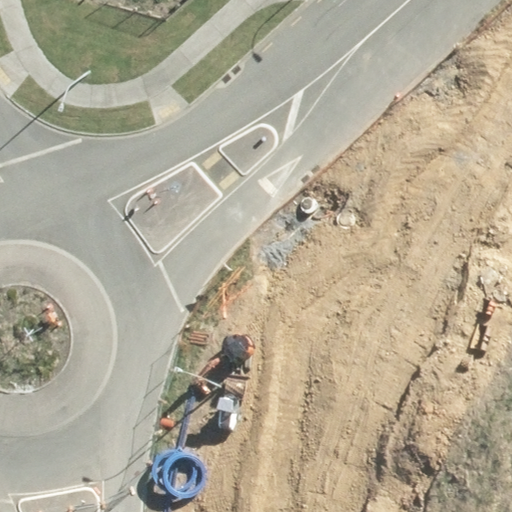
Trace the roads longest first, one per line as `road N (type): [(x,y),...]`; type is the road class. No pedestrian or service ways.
road 1 (tertiary): [(377,24),(339,100),(173,273),(150,320)]
road 2 (tertiary): [(52,182),(170,134),(296,50),(377,24)]
road 3 (tertiary): [(127,401),(101,430),(66,450),(0,457)]
road 4 (tertiary): [(85,214),(118,242),(141,279),(150,320)]
